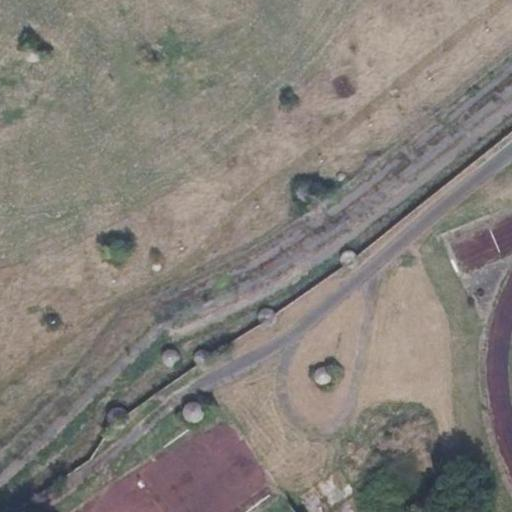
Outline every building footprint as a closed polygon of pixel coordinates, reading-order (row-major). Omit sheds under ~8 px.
[(37,45),(34,45),(32,45),(30,46),(28,47),(26,49),(25,51),(25,53),(25,56),(26,58),(27,60),(29,61),(31,63),(33,63),(35,63),(38,63),(40,62),(41,60),(43,58),(43,56),(44,53),(43,51),(42,49),(41,47),(39,46),(37,45)] [(344,172),(343,172),(342,172),(340,173),(339,173),(339,174),(338,175),(338,176),(338,178),(338,179),(339,180),(340,181),(341,181),(342,181),(343,181),(344,181),(346,181),(346,180),(347,179),(347,178),(347,176),(347,175),(347,174),(346,173),(345,173),(344,172)] [(311,184),(308,183),(305,184),(303,185),(300,186),(299,188),(297,191),(297,194),(297,196),(298,199),(299,201),(301,203),(304,204),(306,205),(309,205),(312,205),(314,203),(316,201),(318,199),(318,197),(319,194),(318,191),(317,189),(315,186),(313,185),(311,184)] [(122,243),(119,243),(117,243),(115,244),(113,245),(112,247),(111,249),(110,251),(110,254),(111,256),(112,258),(114,259),(116,261),(118,261),(121,261),(123,261),(125,260),(127,258),(128,256),(129,254),(129,251),(128,249),(127,247),(126,245),(124,244),(122,243)] [(352,250),(350,250),(347,250),(345,251),(343,252),(342,254),(341,256),(340,258),(341,261),(341,263),(342,265),(344,267),(346,268),(348,268),(351,268),(353,268),(355,267),(357,265),(358,263),(359,261),(359,259),(358,256),(357,254),(356,252),(354,251),(352,250)] [(158,262),(157,261),(156,262),(155,262),(154,263),(153,264),(152,265),(152,266),(152,267),(152,268),(153,270),(154,270),(155,271),(156,271),(157,271),(159,271),(160,270),(161,270),(161,269),(162,267),(162,266),(162,265),(161,264),(160,263),(159,262),(158,262)] [(270,308),(268,308),(266,308),(264,309),(262,310),(260,312),(259,314),(259,316),(259,318),(260,320),(261,322),(263,324),(264,325),(267,326),(269,326),(271,325),(273,324),(275,322),(276,321),(277,318),(277,316),(276,314),(275,312),(274,310),(272,309),(270,308)] [(175,349),(172,348),(170,349),(168,350),(166,351),(164,353),(163,355),(163,357),(163,360),(164,362),(165,364),(167,365),(169,366),(171,367),(173,367),(175,366),(178,365),(179,364),(180,362),(181,360),(181,357),(181,355),(180,353),(179,351),(177,350),(175,349)] [(207,351),(204,350),(201,351),(198,352),(196,355),(195,358),(195,361),(197,364),(199,367),(202,368),(206,368),(209,367),(211,365),(213,362),(213,358),(212,355),(210,352),(207,351)] [(329,365),(327,365),(325,365),(323,366),(321,367),(320,369),(319,371),(318,373),(318,375),(319,378),(320,379),(322,381),(324,382),(326,383),(328,383),(330,382),(332,381),(334,379),(335,378),(336,376),(336,373),(336,371),(335,369),(333,367),(331,366),(329,365)] [(199,404),(197,404),(195,404),(192,405),(191,406),(189,408),(188,410),(188,412),(188,414),(188,416),(190,418),(191,420),(193,421),(196,422),(198,422),(200,421),(202,420),(204,418),(205,417),(206,414),(206,412),(205,410),(204,408),(203,406),(201,405),(199,404)] [(122,408),(119,407),(117,408),(114,409),(112,410),(110,412),(109,415),(108,417),(108,420),(109,423),(111,425),(113,427),(115,428),(118,429),(120,429),(123,428),(125,427),(127,425),(129,423),(130,420),(130,418),(129,415),(128,413),(126,410),(124,409),(122,408)]
